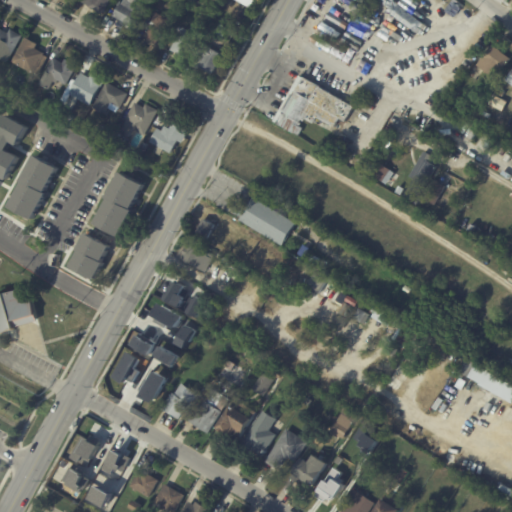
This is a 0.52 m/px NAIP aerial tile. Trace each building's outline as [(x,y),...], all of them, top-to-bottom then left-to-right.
[(114,0),(106,15),(86,3),(87,0),(114,0)] [(145,0),(139,11),(145,15),(138,28),(117,17),(124,4),(126,5),(129,0),(145,0)] [(396,0),(381,0),(378,6),(417,28),(421,20),(408,12),(414,0),(401,0),(401,2),(396,0)] [(209,5),(217,9),(214,15),(206,10),(209,5)] [(148,37),(161,13),(176,21),(162,46),(148,37)] [(6,15),(16,19),(10,30),(0,25),(6,14),(6,15)] [(309,29),(314,19),(303,14),(298,25),(309,29)] [(231,31),(227,38),(219,33),(224,25),(232,29),(231,31)] [(6,30),(12,34),(15,30),(28,38),(12,64),(0,56),(0,34),(3,29),(6,30)] [(184,36),(188,29),(202,37),(188,60),(175,52),(184,36)] [(44,52),(52,56),(41,77),(16,63),(30,38),(42,45),(40,49),(44,52)] [(219,50),(228,55),(217,75),(203,68),(208,58),(203,55),(208,44),(219,50)] [(498,52),(510,61),(494,81),(476,66),(492,47),(498,52)] [(207,59),(201,70),(192,65),(197,54),(207,59)] [(58,59),(66,64),(69,60),(81,67),(70,86),(60,80),(53,90),(43,84),(58,59)] [(95,76),(97,73),(110,81),(96,106),(75,94),(87,73),(95,77),(95,76)] [(304,77),(357,109),(348,124),(343,121),(338,129),(321,119),(317,124),(309,120),(307,123),(304,121),(302,125),(307,128),(302,137),(276,122),(303,76),(304,77)] [(121,88),(132,94),(124,108),(115,103),(108,115),(96,108),(111,82),(121,88)] [(28,84),(32,86),(29,93),(24,90),(28,84)] [(504,92),(502,98),(493,93),(495,88),(504,92)] [(450,100),(456,103),(458,101),(462,103),(457,113),(446,108),(450,100)] [(140,104),(148,108),(150,104),(162,111),(148,136),(128,125),(131,119),(130,119),(139,103),(140,104)] [(62,107),(68,111),(65,117),(59,113),(62,107)] [(16,144),(11,154),(23,161),(12,182),(0,175),(0,148),(3,150),(8,139),(2,136),(11,119),(32,130),(23,147),(16,144)] [(163,156),(158,153),(161,147),(154,143),(161,129),(166,132),(169,127),(174,130),(177,123),(193,131),(186,144),(182,142),(175,155),(168,150),(164,157),(163,156)] [(111,139),(102,133),(106,126),(115,131),(111,139)] [(122,142),(121,144),(114,141),(119,131),(126,135),(122,142)] [(428,155),(437,160),(433,167),(436,168),(416,205),(403,198),(413,181),(409,178),(423,153),(428,155)] [(44,159),(61,168),(48,193),(50,193),(36,219),(15,207),(28,182),(26,181),(40,156),(44,159)] [(379,164),(394,175),(385,186),(370,176),(379,164)] [(143,190),(132,209),(135,211),(121,236),(100,223),(114,199),(111,197),(125,173),(146,186),(143,190)] [(436,182),(445,187),(435,207),(423,200),(433,181),(436,182)] [(406,190),(401,196),(396,193),(400,186),(406,190)] [(296,224),(283,246),(241,220),(255,198),(297,223),(296,224)] [(216,225),(208,240),(196,233),(204,219),(216,225)] [(95,239),(112,248),(104,264),(106,265),(97,281),(76,269),(84,253),(82,251),(91,236),(95,239)] [(214,256),(205,273),(181,259),(183,255),(181,254),(188,241),(214,256)] [(321,259),(318,265),(307,259),(311,253),(321,259)] [(182,280),(177,290),(160,281),(166,270),(183,278),(182,280)] [(326,277),(326,278),(317,295),(305,288),(315,271),(326,277)] [(43,322),(14,330),(15,331),(5,334),(0,314),(0,296),(23,291),(26,303),(37,300),(43,322)] [(365,313),(362,319),(365,320),(362,325),(352,319),(358,309),(365,313)] [(405,331),(393,325),(397,316),(409,323),(405,331)] [(247,371),(240,383),(243,384),(241,387),(239,385),(238,387),(217,375),(228,354),(233,357),(235,353),(229,351),(233,345),(239,348),(238,350),(253,358),(248,367),(245,365),(243,369),(247,371)] [(398,360),(396,364),(385,358),(387,353),(398,359),(398,360)] [(468,376),(475,365),(466,360),(460,371),(468,376)] [(376,366),(381,368),(375,379),(366,375),(372,363),(376,366)] [(280,379),(267,372),(271,364),(285,372),(280,379)] [(410,372),(398,364),(385,384),(397,391),(410,372)] [(511,382),(476,365),(469,379),(511,400),(511,382)] [(275,380),(265,396),(254,388),(265,372),(275,380)] [(222,410),(207,400),(219,383),(233,393),(222,410)] [(188,410),(185,409),(178,420),(166,411),(165,413),(161,410),(172,393),(174,394),(181,384),(198,395),(188,410)] [(202,429),(186,419),(195,405),(200,408),(204,402),(221,412),(208,433),(202,429)] [(240,411),(253,419),(243,438),(236,434),(235,436),(231,434),(230,435),(218,428),(233,406),(240,411)] [(339,437),(331,432),(344,409),(357,417),(343,439),(339,437)] [(276,418),(277,419),(270,431),(277,435),(262,459),(242,446),(264,411),(276,418)] [(288,459),(286,457),(277,470),(266,462),(287,429),(309,443),(295,463),(288,459)] [(359,465),(345,455),(357,438),(371,447),(359,465)] [(327,464),(313,487),(303,481),(301,484),(292,478),(294,474),(293,474),(302,459),(309,463),(314,456),(327,464)] [(150,475),(160,481),(150,498),(131,487),(139,474),(145,478),(147,473),(150,475)] [(321,499),(315,495),(329,474),(348,487),(333,508),(321,499)] [(166,485),(185,496),(176,511),(166,511),(155,506),(166,485)] [(369,511),(344,511),(352,499),(350,497),(354,490),(375,503),(369,511)] [(134,500),(142,505),(137,511),(135,511),(129,508),(134,500)] [(374,511),(383,500),(400,511),(399,511),(374,511)] [(199,504),(209,511),(208,511),(182,511),(188,502),(193,505),(195,502),(199,504)]
